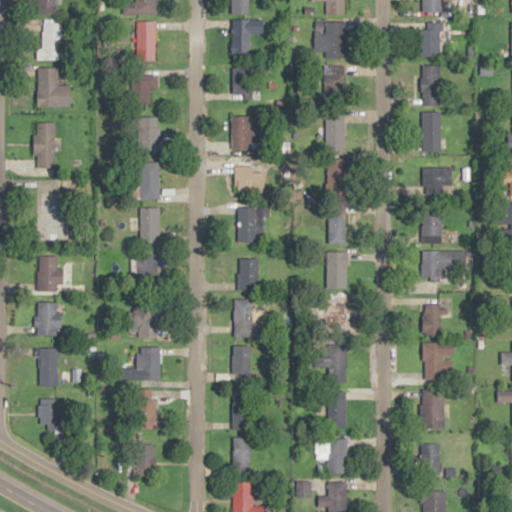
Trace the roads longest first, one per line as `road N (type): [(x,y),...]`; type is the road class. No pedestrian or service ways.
road 1 (residential): [(374,511),(378,0)]
road 2 (residential): [(193,511),(192,0)]
road 3 (residential): [(144,511),(0,441)]
